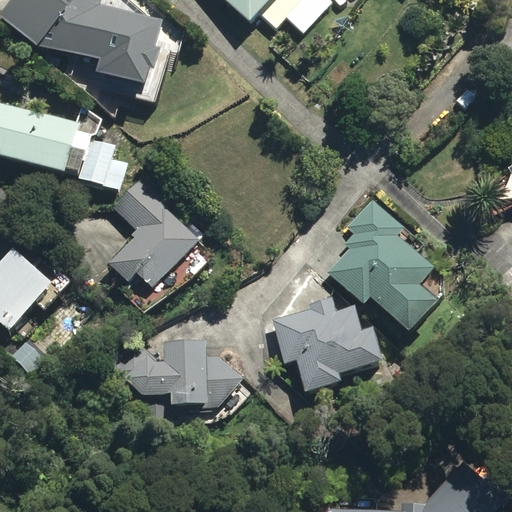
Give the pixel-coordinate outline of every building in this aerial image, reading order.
[(46,0),(34,44),(114,66),(132,0),(46,0)] [(289,19),(306,35),(335,3),(331,0),(224,0),(252,25),(263,15),(278,30),(289,19)] [(80,124),(0,103),(0,157),(124,190),(131,164),(116,160),(121,143),(100,138),(106,115),(84,110),(80,124)] [(142,276),(157,290),(203,242),(168,209),(174,203),(145,176),(116,207),(141,230),(135,236),(138,239),(113,265),(133,285),(142,276)] [(376,298),(419,333),(445,301),(427,286),(442,268),(401,236),(408,229),(374,201),(351,229),(357,234),(347,245),(351,250),(329,273),(369,306),(376,298)] [(57,286),(16,249),(0,267),(0,318),(14,332),(57,286)] [(302,364),(311,396),(345,387),(343,375),(390,363),(379,328),(368,332),(361,307),(341,313),(337,298),(313,305),(314,309),(277,320),(290,367),(302,364)] [(252,379),(212,341),(169,343),(170,362),(150,343),(97,345),(97,396),(136,396),(162,421),(176,405),(227,405),(252,379)] [(335,511),(502,511),(510,503),(470,464),(431,506),(407,505),(407,511),(360,511),(335,511)]
